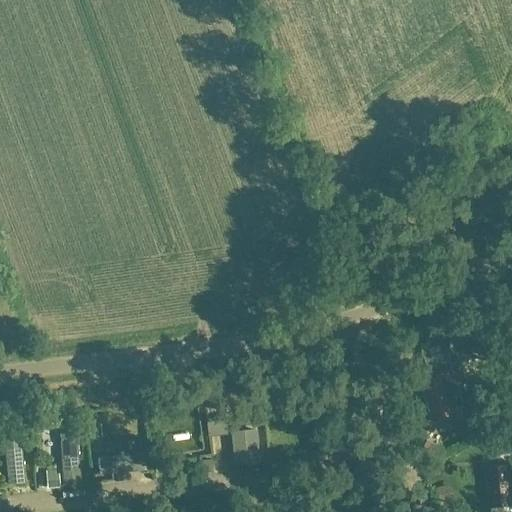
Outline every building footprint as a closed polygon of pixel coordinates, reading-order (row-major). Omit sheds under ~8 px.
[(419,382),(430,420),(454,413),(453,409),(461,406),(449,363),(431,368),(434,378),(419,382)] [(234,466),(261,464),(258,427),(231,429),(234,466)] [(63,487),(79,485),(76,439),(60,440),(63,487)] [(7,489),(23,488),(20,442),(4,443),(7,489)] [(145,474),(143,458),(97,463),(99,479),(145,474)] [(511,496),(508,465),(483,468),(488,507),(489,507),(488,502),(511,500),(511,503),(511,496)]
